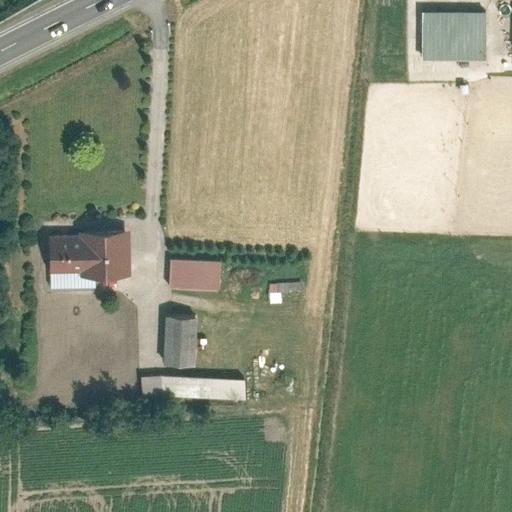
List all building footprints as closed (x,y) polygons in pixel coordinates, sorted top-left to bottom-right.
[(423,12),(422,61),(486,61),(486,12),(423,12)] [(50,272),(81,272),(81,278),(130,278),(130,230),(80,230),(80,236),(50,236),(50,272)] [(173,247),(171,288),(218,290),(221,249),(173,247)] [(156,311),(155,360),(189,361),(190,311),(156,311)] [(238,373),(135,372),(135,394),(238,394),(238,373)]
